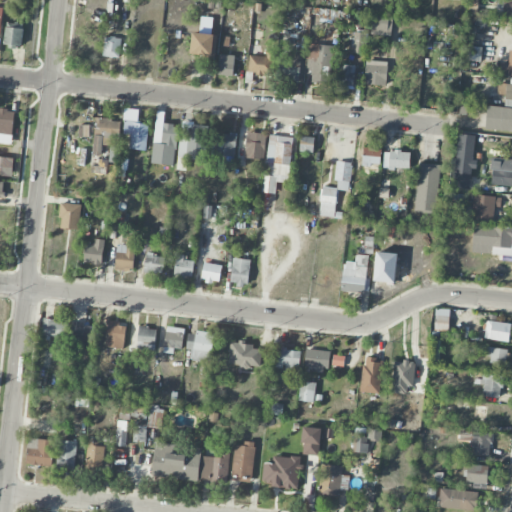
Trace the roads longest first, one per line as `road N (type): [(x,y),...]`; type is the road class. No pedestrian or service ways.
road 1 (residential): [(511,300),(457,295),(368,325),(27,288)]
road 2 (residential): [(452,129),(0,78)]
road 3 (residential): [(27,288),(58,0)]
road 4 (residential): [(2,511),(27,288)]
road 5 (residential): [(155,511),(0,494)]
